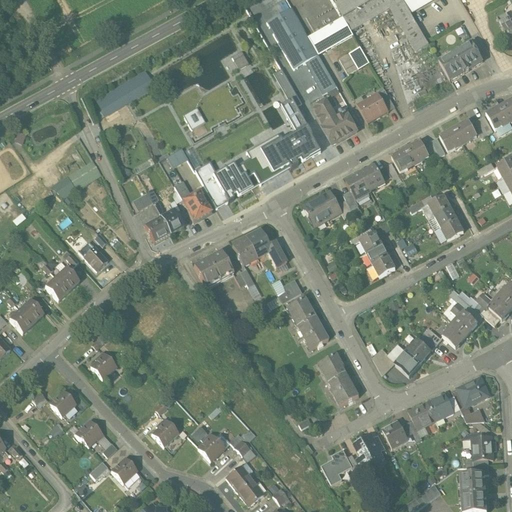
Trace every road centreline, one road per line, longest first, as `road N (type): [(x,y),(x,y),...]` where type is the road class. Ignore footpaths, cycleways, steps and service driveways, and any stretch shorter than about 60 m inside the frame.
road 1 (residential): [(511,79),(270,205)]
road 2 (residential): [(270,205),(151,265),(46,352)]
road 3 (tertiary): [(0,123),(221,0)]
road 4 (residential): [(46,352),(152,473),(204,490),(221,511)]
road 5 (residential): [(331,319),(511,220)]
road 6 (residential): [(270,205),(331,319)]
road 7 (residential): [(0,421),(67,499),(54,511)]
